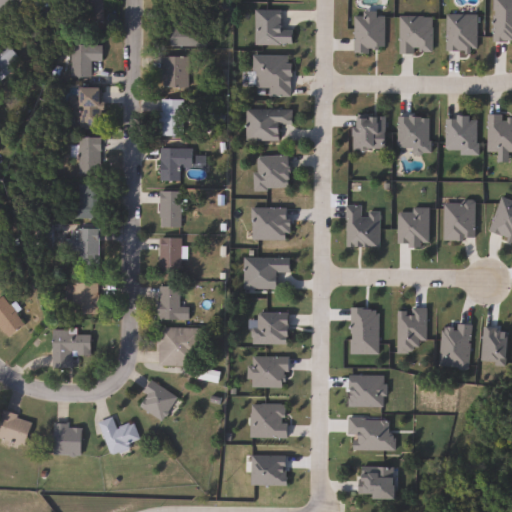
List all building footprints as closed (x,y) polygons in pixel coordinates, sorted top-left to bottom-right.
[(100,0),(100,22),(78,22),(78,0),(100,0)] [(203,26),(203,47),(166,46),(166,26),(166,9),(189,9),(189,26),(203,26)] [(7,65),(9,68),(0,77),(0,41),(15,57),(7,65)] [(67,78),(67,46),(99,46),(99,62),(88,62),(88,78),(67,78)] [(185,56),(185,88),(159,88),(159,56),(185,56)] [(288,96),(266,96),(266,88),(250,88),(250,56),(288,56),(288,96)] [(97,128),(75,128),(75,88),(98,88),(97,128)] [(180,100),(180,137),(158,137),(158,100),(180,100)] [(275,141),(243,141),(243,109),(289,109),(289,125),(275,125),(275,141)] [(381,149),(350,149),(350,117),(381,117),(381,149)] [(75,174),(75,137),(97,137),(97,174),(75,174)] [(190,169),(178,169),(178,181),(157,181),(157,149),(190,149),(190,169)] [(286,189),(251,189),(251,156),(286,156),(286,189)] [(72,185),(96,185),(96,218),(72,218),(72,185)] [(157,228),(157,191),(178,191),(178,228),(157,228)] [(343,246),(343,206),(359,206),(359,209),(376,210),(376,246),(343,246)] [(286,240),(249,240),(249,208),(286,208),(286,240)] [(61,253),(61,226),(95,226),(95,263),(72,263),(72,253),(61,253)] [(178,237),(178,275),(156,275),(156,237),(178,237)] [(61,282),(92,282),(92,314),(61,314),(61,282)] [(185,319),(154,319),(154,286),(176,286),(176,307),(185,307),(185,319)] [(0,332),(0,298),(21,325),(4,338),(0,332)] [(284,313),(284,344),(250,344),(250,313),(284,313)] [(156,327),(196,328),(195,366),(155,365),(156,327)] [(73,329),(73,334),(87,334),(87,355),(69,355),(69,368),(49,368),(49,329),(73,329)] [(192,379),(192,372),(215,373),(214,380),(192,379)] [(133,407),(146,382),(173,395),(160,421),(133,407)] [(20,447),(0,440),(0,411),(29,421),(20,447)] [(95,422),(109,417),(112,428),(130,422),(137,443),(105,454),(95,422)] [(49,455),(49,424),(77,424),(77,456),(49,455)] [(389,497),(355,497),(355,466),(389,466),(389,497)]
